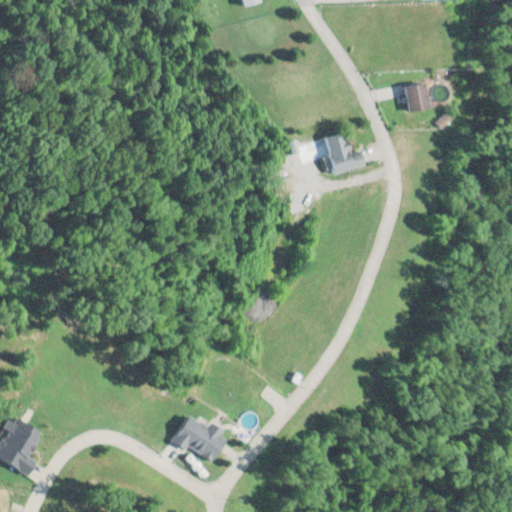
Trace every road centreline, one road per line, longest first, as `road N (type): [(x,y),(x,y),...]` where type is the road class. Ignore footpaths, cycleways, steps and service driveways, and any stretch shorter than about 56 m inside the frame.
road 1 (residential): [(300,0),(372,114),(388,157),(390,198),(343,324),(310,377),(217,486),(210,511)]
road 2 (residential): [(24,511),(54,459),(95,434),(123,440),(213,494)]
